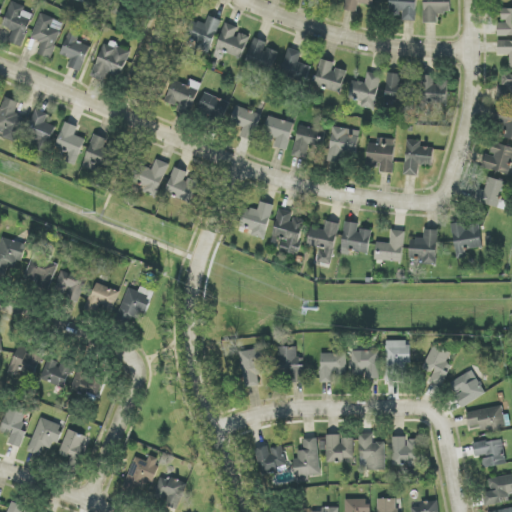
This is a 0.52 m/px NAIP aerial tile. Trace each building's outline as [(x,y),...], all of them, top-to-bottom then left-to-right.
[(108,0),(108,15),(123,15),(124,0),(120,0),(108,0)] [(373,0),(346,0),(345,10),(357,12),(359,4),(373,6),(373,0)] [(402,21),(416,21),(416,0),(389,0),(389,15),(402,15),(402,21)] [(424,0),(424,23),(438,23),(438,14),(451,15),(451,0),(424,0)] [(9,43),(23,47),(33,15),(24,12),(26,7),(11,2),(3,28),(13,31),(9,43)] [(499,37),(511,36),(511,9),(502,9),(502,22),(499,22),(499,37)] [(53,58),(63,21),(39,15),(33,39),(42,42),(38,55),(53,58)] [(210,52),(222,21),(209,16),(206,24),(194,19),(185,43),(210,52)] [(217,50),(243,58),(249,36),(237,33),(239,27),(225,23),(217,50)] [(72,59),(68,67),(82,72),(91,47),(77,42),(81,33),(71,29),(61,55),(72,59)] [(246,66),(272,72),(277,52),(265,49),(267,42),(253,39),(246,66)] [(511,40),(498,41),(499,55),(510,55),(511,68),(511,40)] [(91,76),(105,82),(108,73),(120,78),(131,52),(106,41),(91,76)] [(281,72),(306,82),(312,67),(298,62),(301,53),(290,49),(281,72)] [(342,93),(346,72),(333,69),(335,63),(321,60),(315,87),(342,93)] [(353,81),(350,99),(362,100),(361,107),(376,109),(381,74),(368,73),(366,83),(353,81)] [(402,75),(389,73),(384,103),(412,107),(415,85),(401,83),(402,75)] [(448,104),(448,82),(434,82),(434,76),(422,75),(421,103),(448,104)] [(497,102),(511,102),(511,75),(503,75),(502,87),(497,87),(497,102)] [(196,88),(173,81),(167,102),(179,106),(177,112),(188,115),(196,88)] [(229,102),(204,94),(198,113),(223,121),(229,102)] [(20,103),(6,98),(0,113),(0,136),(17,143),(26,118),(15,114),(20,103)] [(242,128),(240,137),(254,141),(261,113),(234,107),(230,126),(242,128)] [(49,114),(36,110),(25,142),(48,150),(56,127),(46,123),(49,114)] [(288,150),(294,123),(268,117),(263,140),(275,142),(274,147),(288,150)] [(77,166),(85,139),(76,136),(78,127),(65,123),(57,150),(68,153),(65,163),(77,166)] [(306,159),(309,146),(321,149),(326,132),(300,125),(292,156),(306,159)] [(327,161),(342,164),(344,153),(356,155),(360,132),(334,126),(327,161)] [(83,167),(97,171),(99,166),(112,171),(119,149),(107,145),(108,139),(94,135),(83,167)] [(382,173),(394,173),(395,139),(381,139),(381,144),(368,144),(367,163),(382,163),(382,173)] [(419,165),(433,166),(434,148),(422,147),(422,141),(406,141),(405,176),(419,176),(419,165)] [(492,155),(485,154),(482,169),(511,174),(511,164),(511,146),(494,144),(492,155)] [(169,164),(157,159),(153,170),(140,165),(133,183),(146,187),(144,192),(157,197),(169,164)] [(199,182),(187,178),(189,172),(175,168),(166,195),(192,204),(199,182)] [(505,181),(488,178),(486,190),(476,189),(474,202),(500,207),(505,181)] [(265,239),(274,206),(261,202),(258,210),(245,207),(240,227),(253,231),(252,236),(265,239)] [(293,213),(280,209),(273,237),(284,240),(281,250),(297,255),(306,221),(292,217),(293,213)] [(308,247),(320,249),(318,263),(332,265),(339,224),(327,222),(325,230),(311,228),(308,247)] [(372,231),(359,229),(360,224),(346,222),(342,250),(368,254),(372,231)] [(482,248),(480,225),(466,226),(466,223),(453,224),(456,259),(467,258),(466,250),(482,248)] [(375,260),(402,263),(405,232),(392,230),(390,244),(377,243),(375,260)] [(411,239),(410,258),(423,259),(423,265),(438,265),(438,230),(425,230),(425,239),(411,239)] [(0,246),(0,271),(14,275),(17,261),(22,263),(27,244),(2,238),(0,246)] [(58,264),(44,259),(43,263),(32,259),(24,280),(49,289),(58,264)] [(80,302),(88,276),(72,272),(71,274),(61,271),(54,293),(80,302)] [(120,292),(96,283),(88,306),(112,314),(120,292)] [(139,292),(130,288),(120,314),(142,323),(155,292),(141,287),(139,292)] [(410,341),(387,341),(386,382),(404,382),(404,364),(410,364),(410,341)] [(430,383),(443,388),(451,365),(447,363),(451,352),(433,346),(424,370),(433,373),(430,383)] [(42,353),(30,350),(29,350),(18,347),(10,372),(34,380),(42,353)] [(305,383),(305,357),(298,358),(297,347),(279,347),(280,375),(291,375),(291,383),(305,383)] [(264,374),(263,367),(267,366),(264,348),(240,352),(245,387),(259,385),(258,375),(264,374)] [(379,378),(380,351),(352,351),(352,378),(379,378)] [(334,383),(334,374),(347,374),(347,354),(321,353),(321,383),(334,383)] [(65,389),(73,364),(61,360),(60,363),(49,360),(42,381),(65,389)] [(97,399),(105,379),(80,368),(72,388),(97,399)] [(485,396),(475,371),(452,381),(462,406),(485,396)] [(21,448),(27,431),(22,430),(28,413),(9,406),(0,431),(11,435),(8,444),(21,448)] [(507,429),(502,406),(467,413),(470,429),(480,427),(482,434),(507,429)] [(44,447),(55,450),(63,425),(39,418),(29,452),(41,456),(44,447)] [(77,464),(88,437),(69,430),(58,457),(77,464)] [(386,443),(373,442),(373,434),(361,434),(360,470),(385,470),(386,443)] [(354,459),(354,437),(327,437),(327,462),(345,463),(345,459),(354,459)] [(420,440),(407,440),(406,437),(392,437),(393,466),(421,465),(420,440)] [(318,439),(303,440),(304,451),(298,451),(299,459),(295,459),(296,477),(320,476),(318,439)] [(485,469),(507,464),(502,439),(473,445),(476,457),(483,456),(485,469)] [(255,451),(261,473),(288,467),(282,445),(255,451)] [(148,462),(135,457),(125,486),(148,494),(161,460),(150,456),(148,462)] [(511,475),(489,479),(491,492),(484,493),(485,506),(503,504),(502,496),(511,495),(511,475)] [(187,485),(162,476),(154,500),(179,509),(187,485)] [(369,511),(370,499),(346,500),(346,511),(369,511)] [(397,511),(398,499),(378,499),(378,511),(397,511)] [(439,511),(439,501),(420,503),(420,508),(412,509),(412,511),(439,511)] [(25,507),(12,502),(8,511),(28,511),(24,510),(25,507)]
